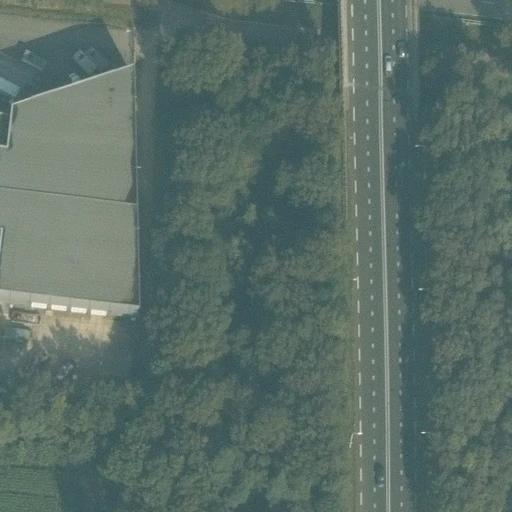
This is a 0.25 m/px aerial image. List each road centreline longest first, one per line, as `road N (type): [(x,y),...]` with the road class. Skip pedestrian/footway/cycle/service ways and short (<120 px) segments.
road 1 (primary): [(384,511),(374,0)]
road 2 (unclassified): [(511,73),(190,17)]
